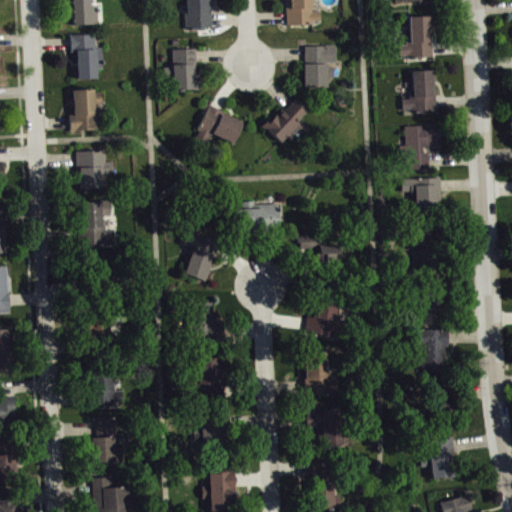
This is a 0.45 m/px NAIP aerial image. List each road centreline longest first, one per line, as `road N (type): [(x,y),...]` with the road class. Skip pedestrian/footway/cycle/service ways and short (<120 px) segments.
road 1 (residential): [(61,511),(33,0)]
road 2 (residential): [(477,0),(495,394),(511,495)]
road 3 (residential): [(274,511),(265,283)]
